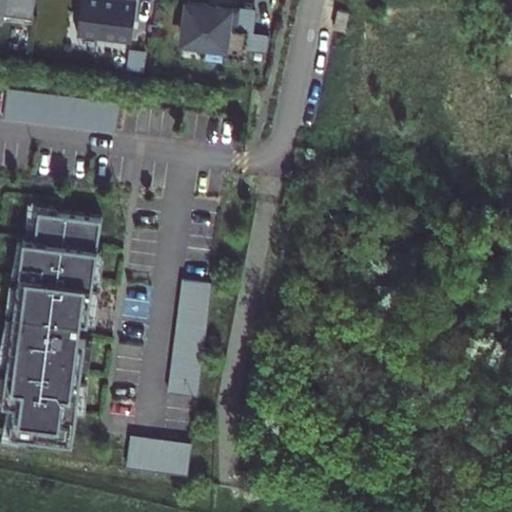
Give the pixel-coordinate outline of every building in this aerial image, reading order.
[(0,0),(0,18),(36,23),(39,0),(0,0)] [(141,0),(85,0),(81,34),(136,41),(141,0)] [(241,9),(192,3),(187,41),(228,46),(227,55),(249,58),(252,31),(239,30),(241,9)] [(354,11),(344,9),(340,28),(350,30),(354,11)] [(13,89),(10,117),(133,132),(137,104),(13,89)] [(29,237),(10,403),(21,404),(17,434),(82,442),(94,337),(87,336),(93,284),(101,285),(109,216),(44,209),(41,239),(29,237)] [(218,282),(189,278),(176,390),(204,394),(218,282)] [(199,443),(139,436),(136,466),(195,473),(199,443)]
